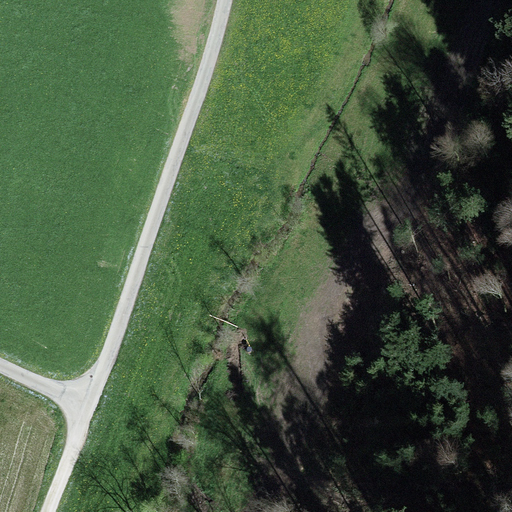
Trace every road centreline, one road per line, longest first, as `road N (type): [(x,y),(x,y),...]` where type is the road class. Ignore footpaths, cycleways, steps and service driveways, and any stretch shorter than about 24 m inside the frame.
road 1 (unclassified): [(225,0),(92,397)]
road 2 (track): [(92,397),(49,511)]
